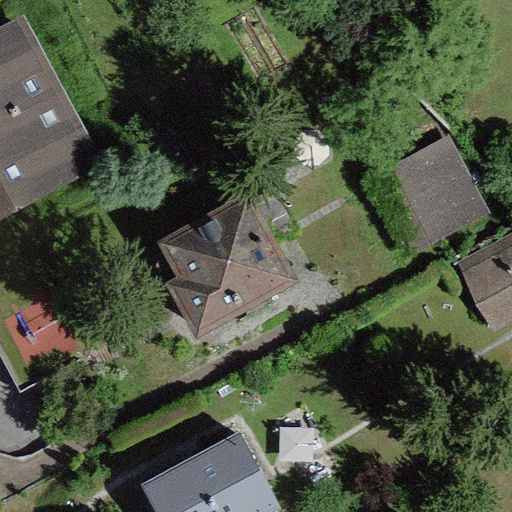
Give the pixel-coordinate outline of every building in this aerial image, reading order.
[(29,10),(0,25),(0,216),(110,156),(29,10)] [(381,176),(416,247),(498,207),(463,136),(381,176)] [(160,241),(204,325),(305,273),(262,189),(160,241)] [(511,231),(463,257),(498,323),(511,315),(511,231)] [(147,470),(167,511),(285,511),(288,511),(245,422),(147,470)]
